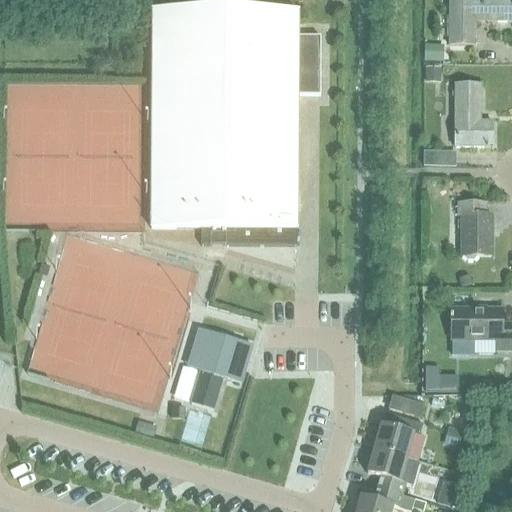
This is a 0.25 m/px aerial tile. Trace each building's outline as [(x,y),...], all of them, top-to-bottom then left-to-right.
[(511,0),(450,0),(450,49),(476,49),(476,22),(488,22),(488,25),(511,25),(511,0)] [(299,13),(152,12),(151,231),(202,232),(202,241),(202,249),(297,249),(297,232),(298,98),(320,98),(321,97),(321,51),(321,39),(298,39),(298,24),(299,13)] [(444,64),(444,48),(426,48),(426,64),(444,64)] [(426,82),(442,82),(442,71),(426,71),(426,82)] [(481,88),(455,88),(455,151),(492,151),(492,125),(478,125),(478,114),(481,114),(481,88)] [(487,207),(458,207),(458,220),(461,220),(461,260),(464,260),(468,265),(473,265),(478,260),(492,260),(492,219),(487,219),(487,207)] [(48,280),(51,268),(42,265),(38,277),(41,278),(48,280)] [(471,279),(460,282),(463,290),(473,287),(471,279)] [(503,313),(451,313),(451,345),(453,345),(454,358),(475,359),(475,357),(496,357),(496,354),(511,354),(511,327),(503,328),(503,313)] [(252,348),(212,336),(191,407),(213,413),(223,381),(241,386),(252,348)] [(426,385),(425,395),(458,396),(458,385),(459,378),(439,378),(439,370),(426,369),(426,385)] [(173,422),(185,422),(185,411),(173,411),(173,422)] [(381,428),(374,452),(407,461),(417,464),(424,440),(419,439),(423,427),(386,417),(383,429),(381,428)] [(138,424),(134,438),(153,443),(157,430),(138,424)] [(451,431),(447,444),(458,448),(462,435),(451,431)] [(374,452),(367,476),(381,480),(378,492),(402,499),(413,503),(413,502),(402,499),(405,487),(412,489),(419,465),(417,464),(407,461),(374,452)] [(360,500),(356,511),(392,511),(393,509),(403,511),(410,511),(411,511),(413,511),(424,511),(426,506),(413,503),(402,499),(378,492),(374,504),(360,500)] [(441,497),(437,508),(449,511),(452,500),(441,497)]
